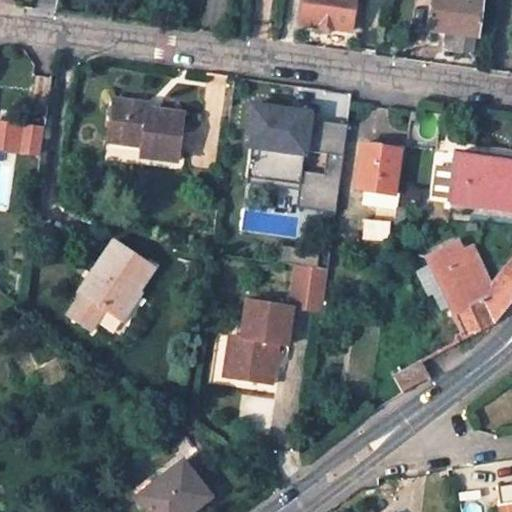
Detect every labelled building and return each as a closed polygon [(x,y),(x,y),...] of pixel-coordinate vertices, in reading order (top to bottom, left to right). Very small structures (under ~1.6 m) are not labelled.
[(352,0),(303,0),(300,23),(349,30),(352,0)] [(475,35),(480,0),(432,0),(429,29),(475,35)] [(142,157),(176,161),(182,112),(148,107),(148,103),(115,100),(109,136),(145,141),(144,147),(142,157)] [(307,112),(245,105),(237,181),(298,188),(307,112)] [(0,123),(0,147),(16,151),(19,126),(0,123)] [(321,123),(319,167),(302,166),(301,209),(340,210),(342,124),(321,123)] [(109,142),(144,147),(145,141),(109,136),(109,142)] [(361,143),(355,189),(393,194),(400,149),(361,143)] [(107,156),(137,159),(138,148),(108,145),(107,156)] [(458,156),(451,202),(511,211),(511,167),(490,165),(490,161),(458,156)] [(357,192),(355,205),(396,211),(398,198),(357,192)] [(364,218),(362,239),(389,241),(391,220),(364,218)] [(462,251),(458,240),(425,258),(453,316),(467,341),(495,325),(511,304),(511,257),(483,293),(474,273),(484,268),(473,245),(462,251)] [(153,267),(113,241),(79,291),(81,292),(65,314),(89,331),(105,310),(117,319),(153,267)] [(322,310),(328,269),(294,264),(287,304),(322,310)] [(235,337),(229,377),(249,380),(261,301),(248,300),(243,338),(235,337)] [(322,312),(350,316),(351,305),(324,300),(322,312)] [(289,344),(294,306),(261,301),(249,380),(273,384),(278,343),(289,344)] [(228,337),(223,375),(229,377),(235,337),(228,337)] [(399,393),(424,376),(414,363),(390,380),(399,393)] [(199,449),(187,433),(172,446),(183,461),(199,449)] [(183,461),(139,496),(151,511),(190,511),(210,497),(183,461)] [(511,511),(511,490),(495,494),(498,511),(511,511)]
